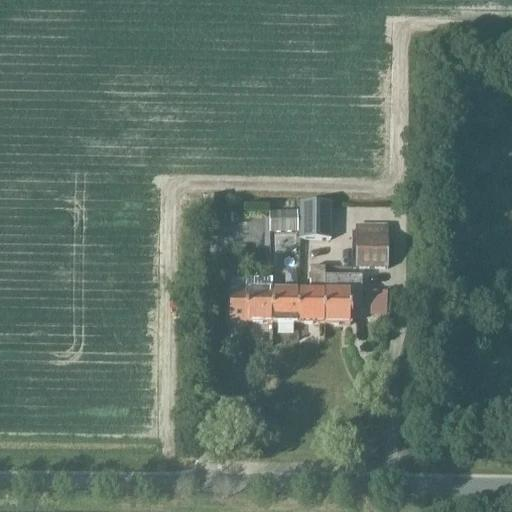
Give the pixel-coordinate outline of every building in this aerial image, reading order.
[(330,240),(331,205),(299,204),(298,240),(330,240)] [(203,211),(202,239),(222,239),(223,211),(203,211)] [(242,213),(243,233),(262,232),(261,212),(242,213)] [(269,214),(268,234),(296,235),(297,215),(269,214)] [(355,237),(355,270),(387,270),(387,238),(355,237)] [(298,293),(297,325),(324,326),(324,293),(325,269),(310,269),(310,293),(298,293)] [(230,291),(229,324),(272,325),(272,292),(271,292),(271,280),(246,279),(246,292),(230,291)] [(297,325),(298,293),(272,292),(272,325),(297,325)] [(350,294),(324,293),(324,326),(350,326),(350,294)]
